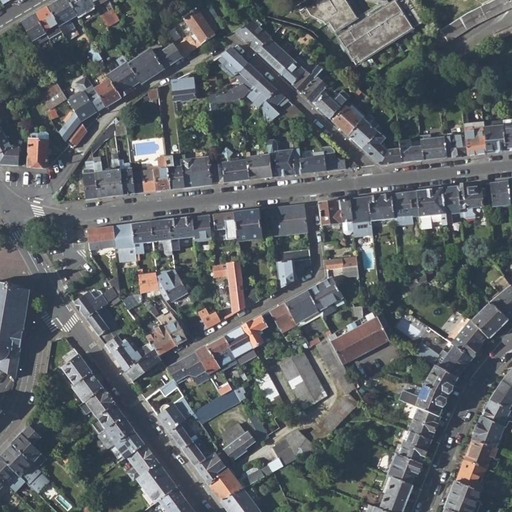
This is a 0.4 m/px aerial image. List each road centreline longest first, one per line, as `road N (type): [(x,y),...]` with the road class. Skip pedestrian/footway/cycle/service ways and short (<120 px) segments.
road 1 (residential): [(46,215),(65,170),(116,108),(226,40),(369,165),(374,180)]
road 2 (residential): [(46,215),(309,188)]
road 3 (residential): [(309,188),(317,275),(171,358)]
road 4 (residential): [(62,313),(208,511)]
road 5 (residential): [(511,341),(466,403),(423,511)]
road 6 (residential): [(0,437),(23,399),(37,336),(62,313)]
road 7 (residential): [(374,180),(511,164)]
